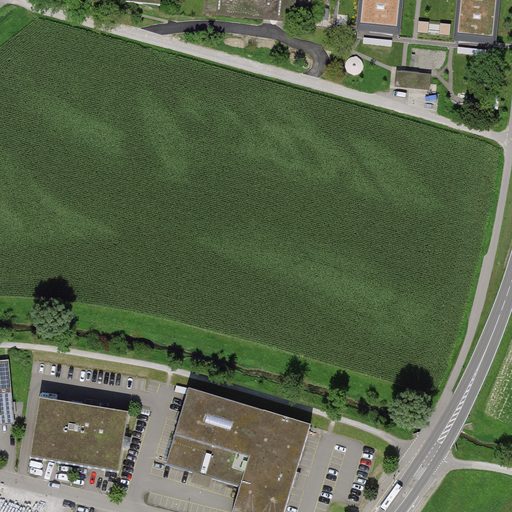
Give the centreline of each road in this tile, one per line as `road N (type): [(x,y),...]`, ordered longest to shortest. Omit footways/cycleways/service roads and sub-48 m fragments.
road 1 (secondary): [(511,281),(458,411),(393,511)]
road 2 (track): [(510,141),(304,81)]
road 3 (residential): [(0,478),(137,511)]
